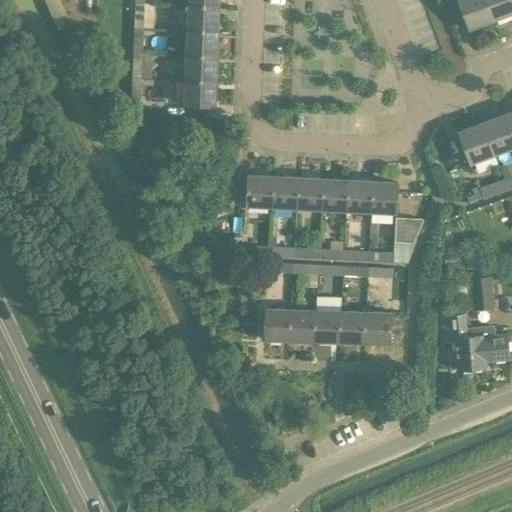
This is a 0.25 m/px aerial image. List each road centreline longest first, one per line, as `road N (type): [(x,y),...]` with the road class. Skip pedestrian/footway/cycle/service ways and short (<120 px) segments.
road 1 (residential): [(421,113),(408,136),(389,147),(270,140),(251,127),(245,102),(253,0)]
road 2 (residential): [(269,511),(325,473),(511,395)]
road 3 (primary): [(91,511),(0,318)]
road 4 (residential): [(378,0),(421,113)]
